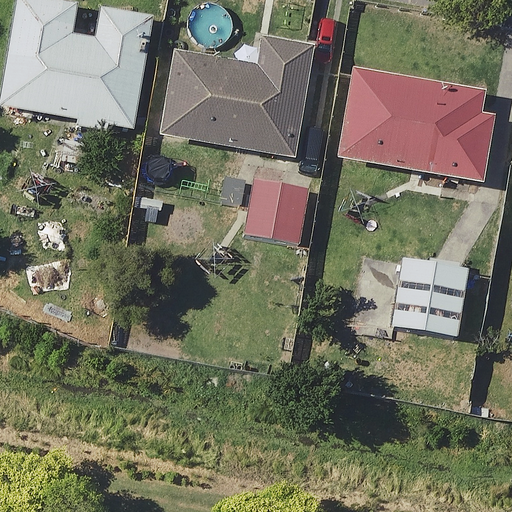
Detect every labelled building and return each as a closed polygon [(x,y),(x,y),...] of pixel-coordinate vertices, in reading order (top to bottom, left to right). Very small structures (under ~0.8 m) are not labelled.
[(0,105),(63,117),(62,127),(96,133),(98,123),(123,128),(143,15),(90,5),(84,37),(61,33),(67,2),(54,0),(7,0),(0,41),(0,105)] [(304,43),(247,33),(242,61),(163,48),(149,133),(285,156),(304,43)] [(328,153),(475,180),(487,111),(470,108),(473,91),(344,67),(328,153)] [(93,143),(55,129),(45,158),(83,172),(93,143)] [(298,189),(245,181),(236,236),(290,244),(298,189)] [(458,263),(390,255),(388,269),(362,266),(354,331),(384,335),(385,327),(449,335),(458,263)]
